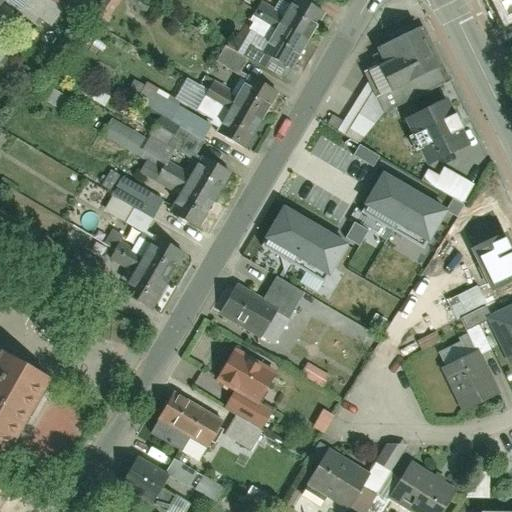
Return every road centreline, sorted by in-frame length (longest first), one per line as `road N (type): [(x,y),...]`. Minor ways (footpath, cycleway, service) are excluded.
road 1 (tertiary): [(65,511),(369,0)]
road 2 (tertiary): [(447,0),(511,132)]
